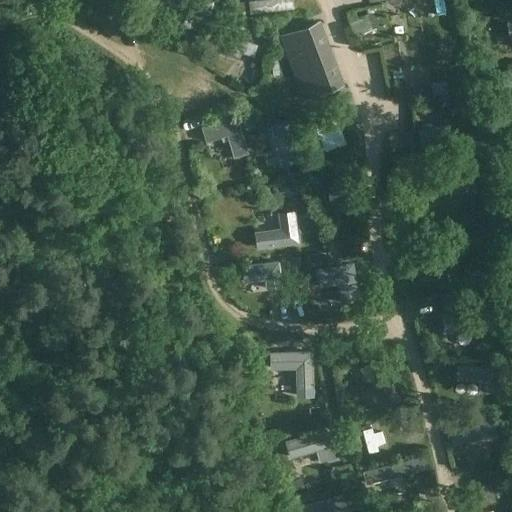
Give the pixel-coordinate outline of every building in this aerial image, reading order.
[(99,0),(95,10),(109,15),(115,0),(99,0)] [(171,0),(167,12),(209,27),(213,14),(172,0),(171,0)] [(292,10),(290,0),(251,0),(252,1),(245,2),(247,15),(292,10)] [(243,1),(234,1),(234,11),(243,10),(243,1)] [(348,22),(354,36),(376,28),(370,14),(348,22)] [(279,35),(303,99),(344,84),(319,20),(279,35)] [(255,46),(215,34),(212,45),(251,57),(255,46)] [(447,101),(434,103),(435,115),(448,113),(447,101)] [(220,120),(200,126),(205,142),(226,135),(233,157),(247,153),(236,115),(232,105),(217,110),(220,120)] [(191,129),(210,117),(204,108),(185,120),(191,129)] [(246,116),(238,120),(244,132),(252,128),(246,116)] [(447,124),(417,129),(420,147),(450,141),(447,124)] [(252,134),(244,138),(249,149),(257,146),(252,134)] [(469,146),(452,149),(454,160),(470,158),(469,146)] [(271,185),(261,157),(249,161),(259,189),(271,185)] [(471,161),(422,169),(427,198),(474,190),(471,161)] [(359,185),(350,186),(349,166),(334,167),(335,187),(328,187),(329,203),(360,201),(359,185)] [(281,229),(255,233),(257,250),(300,245),(296,215),(295,211),(279,214),(281,229)] [(315,211),(296,213),(298,232),(317,230),(315,211)] [(335,241),(327,242),(329,255),(337,254),(335,241)] [(450,243),(409,250),(413,271),(432,268),(436,289),(457,286),(450,243)] [(322,254),(310,256),(313,267),(325,264),(322,254)] [(300,258),(291,259),(293,270),(301,269),(300,258)] [(279,262),(242,268),(244,283),(264,280),(266,291),(283,289),(279,262)] [(351,262),(313,269),(316,288),(337,284),(340,302),(358,299),(351,262)] [(488,310),(442,314),(443,333),(490,329),(488,310)] [(485,336),(476,345),(482,351),(491,343),(485,336)] [(258,338),(257,348),(270,348),(270,339),(258,338)] [(268,352),(268,369),(294,368),(295,395),(311,395),(311,351),(268,352)] [(374,359),(359,368),(382,406),(397,397),(374,359)] [(491,366),(455,365),(455,380),(478,380),(478,393),(490,393),(491,366)] [(401,430),(413,425),(408,413),(396,417),(401,430)] [(387,420),(374,423),(382,458),(395,455),(387,420)] [(287,473),(332,461),(328,448),(283,460),(287,473)] [(424,455),(398,462),(364,471),(368,484),(402,475),(427,468),(424,455)] [(491,474),(481,476),(483,485),(492,484),(491,474)] [(291,490),(303,487),(300,478),(289,481),(291,490)] [(429,486),(420,489),(422,498),(432,495),(429,486)] [(490,486),(479,489),(482,501),(494,499),(490,486)] [(344,511),(340,495),(296,507),(297,511),(344,511)]
